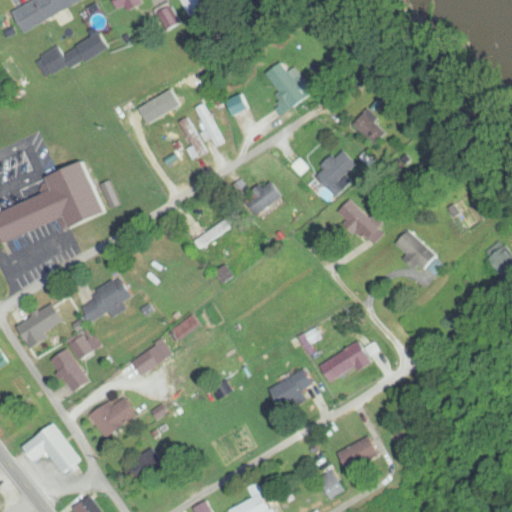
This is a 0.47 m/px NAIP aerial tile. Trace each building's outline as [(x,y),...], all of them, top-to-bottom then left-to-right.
[(31,0),(14,9),(25,33),(90,0),(31,0)] [(212,8),(207,0),(182,0),(191,18),(212,8)] [(317,95),(299,67),(291,72),(285,62),(268,73),(286,103),(277,108),(283,117),(317,95)] [(382,147),(395,131),(370,110),(357,126),(382,147)] [(210,152),(189,117),(181,122),(196,146),(189,150),(196,160),(210,152)] [(318,176),(340,198),(349,188),(343,182),(360,165),(345,150),(318,176)] [(57,192),(0,215),(0,216),(14,252),(110,212),(89,162),(51,177),(57,192)] [(285,199),(276,183),(251,196),(260,212),(285,199)] [(342,213),(372,243),(384,230),(355,200),(342,213)] [(203,249),(233,228),(227,220),(197,241),(203,249)] [(440,257),(411,230),(399,244),(428,271),(440,257)] [(487,253),(507,283),(511,279),(511,251),(505,241),(487,253)] [(210,280),(202,268),(172,288),(180,300),(210,280)] [(139,298),(124,275),(97,293),(115,321),(131,310),(128,305),(139,298)] [(176,331),(182,340),(202,324),(196,315),(176,331)] [(162,366),(175,355),(160,337),(147,348),(162,366)] [(374,365),(366,345),(324,362),(332,383),(374,365)] [(0,371),(12,361),(0,347),(0,371)] [(77,395),(95,384),(73,350),(55,361),(77,395)] [(287,415),(313,401),(320,415),(329,410),(308,372),(274,390),(287,415)] [(40,412),(23,375),(14,380),(31,416),(40,412)] [(142,417),(127,396),(95,419),(110,439),(142,417)] [(36,465),(52,455),(67,477),(85,465),(59,424),(24,447),(36,465)] [(353,475),(384,456),(372,436),(341,455),(353,475)] [(346,493),(337,470),(321,476),(331,500),(346,493)] [(271,511),(274,510),(263,493),(233,511),(271,511)] [(78,511),(104,511),(94,497),(77,509),(78,511)]
